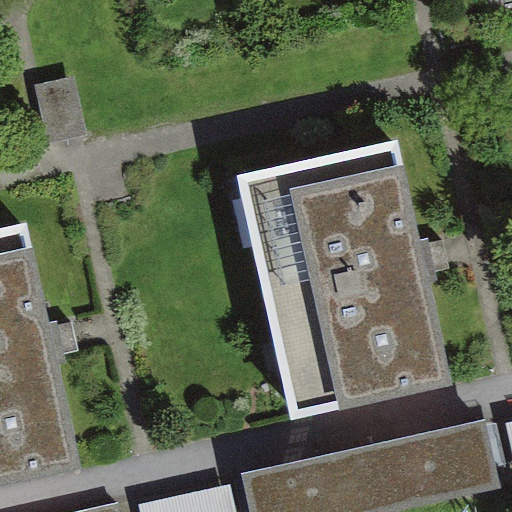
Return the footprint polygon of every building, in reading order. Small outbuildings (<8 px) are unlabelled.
[(37,81),(50,140),(89,132),(76,73),(37,81)] [(402,138),(244,172),(296,415),(454,381),(402,138)] [(32,219),(0,225),(0,480),(85,462),(32,219)] [(486,407),(245,460),(256,511),(334,511),(501,475),(486,407)] [(238,511),(231,479),(140,500),(142,511),(238,511)] [(122,511),(120,497),(52,511),(122,511)]
